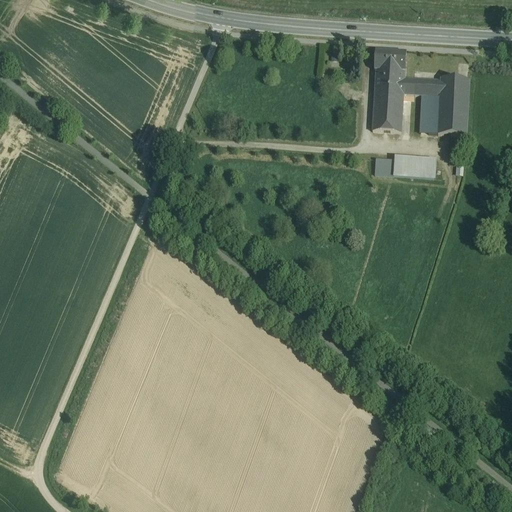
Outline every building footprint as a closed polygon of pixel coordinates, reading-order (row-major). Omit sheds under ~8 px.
[(407,54),(376,53),(375,72),(376,72),(375,91),(404,93),(405,81),(405,74),(406,74),(407,54)] [(441,83),(405,81),(404,93),(404,97),(422,98),(420,136),(438,137),(441,83)] [(470,82),(441,81),(441,83),(438,137),(467,139),(470,82)] [(404,93),(375,91),(373,134),(402,135),(404,97),(404,93)] [(393,179),(393,185),(439,188),(441,160),(394,157),(394,165),(393,179)] [(394,165),(373,164),(373,179),(393,179),(394,165)]
